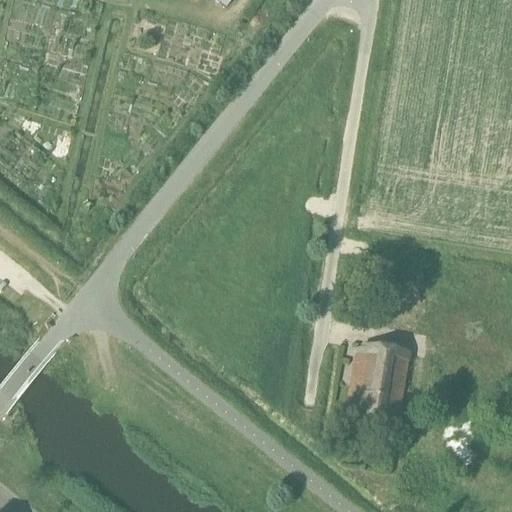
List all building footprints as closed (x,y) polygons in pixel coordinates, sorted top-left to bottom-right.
[(214,0),(226,9),(233,0),(214,0)] [(237,176),(234,204),(246,206),(250,178),(237,176)] [(229,233),(220,301),(221,301),(221,299),(251,303),(250,305),(252,306),(255,279),(270,281),(272,267),(270,267),(273,244),(260,242),(261,240),(230,236),(231,233),(229,233)] [(389,297),(385,321),(399,323),(403,299),(389,297)] [(408,357),(363,349),(357,387),(353,386),(350,406),(354,407),(352,417),(397,424),(408,357)]
